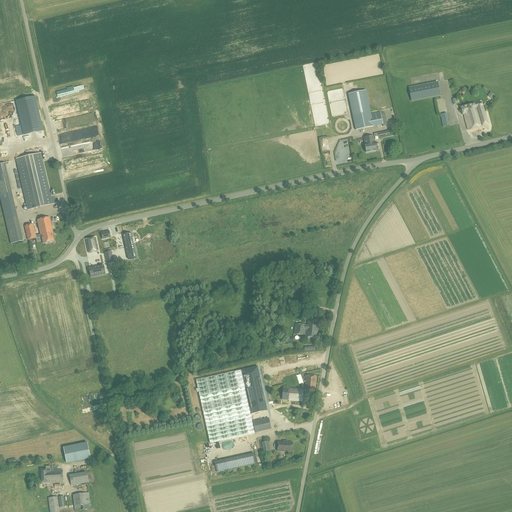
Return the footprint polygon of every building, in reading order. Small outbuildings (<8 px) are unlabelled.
[(409,87),(411,101),(441,96),(438,82),(409,87)] [(366,91),(348,94),(356,130),(373,127),(373,126),(383,124),(383,126),(386,125),(384,113),(380,113),(380,112),(371,114),(366,91)] [(43,130),(35,96),(16,101),(23,135),(43,130)] [(464,115),(468,130),(488,125),(483,106),(482,106),(481,102),(461,107),(463,115),(464,115)] [(447,113),(440,114),(443,127),(449,126),(447,113)] [(8,131),(10,140),(15,139),(14,135),(18,134),(16,129),(8,131)] [(378,134),(379,139),(398,135),(396,130),(378,134)] [(60,138),(63,146),(92,138),(91,133),(79,136),(79,137),(68,140),(67,136),(69,136),(68,133),(65,134),(65,137),(60,138)] [(364,145),(366,153),(377,150),(376,143),(375,143),(373,136),(364,138),(365,145),(364,145)] [(63,148),(64,154),(72,153),(71,151),(80,150),(80,146),(63,148)] [(41,153),(16,159),(18,168),(28,210),(53,204),(56,203),(54,195),(51,196),(41,153)] [(5,164),(0,164),(0,196),(11,244),(23,241),(5,164)] [(33,224),(25,226),(28,240),(42,237),(44,243),(53,241),(52,233),(53,233),(49,217),(37,220),(40,234),(36,235),(33,224)] [(134,245),(131,233),(123,235),(125,247),(134,245)] [(95,237),(85,240),(88,253),(98,251),(95,237)] [(136,258),(134,245),(125,247),(128,260),(136,258)] [(105,274),(104,265),(89,269),(90,277),(105,274)] [(306,337),(316,338),(318,327),(317,326),(318,320),(309,319),(308,326),(296,324),(295,334),(304,335),(305,329),(307,330),(306,337)] [(241,370),(240,371),(250,414),(251,414),(252,414),(251,414),(258,412),(261,411),(267,410),(267,411),(267,410),(266,405),(265,405),(265,403),(265,402),(259,373),(257,367),(241,370)] [(240,371),(196,380),(210,443),(254,433),(253,429),(254,428),(255,432),(266,430),(264,420),(253,422),(254,426),(253,426),(250,414),(240,371)] [(306,376),(305,390),(315,390),(316,376),(306,376)] [(282,400),(302,402),(303,390),(283,388),(282,400)] [(267,441),(262,443),(264,452),(270,451),(267,441)] [(283,442),(278,442),(278,451),(292,452),(292,443),(288,442),(288,441),(283,441),(283,442)] [(87,443),(63,448),(67,463),(90,459),(87,443)] [(228,469),(256,464),(254,455),(227,459),(228,469)] [(225,470),(224,461),(216,462),(217,468),(218,472),(220,472),(220,470),(225,470)] [(41,470),(42,483),(63,482),(62,470),(57,471),(56,466),(52,467),(52,468),(51,468),(51,467),(46,467),(46,470),(41,470)] [(69,475),(71,486),(89,483),(87,472),(69,475)] [(89,492),(73,495),(75,511),(91,509),(89,492)] [(48,498),(50,511),(59,511),(58,497),(48,498)]
